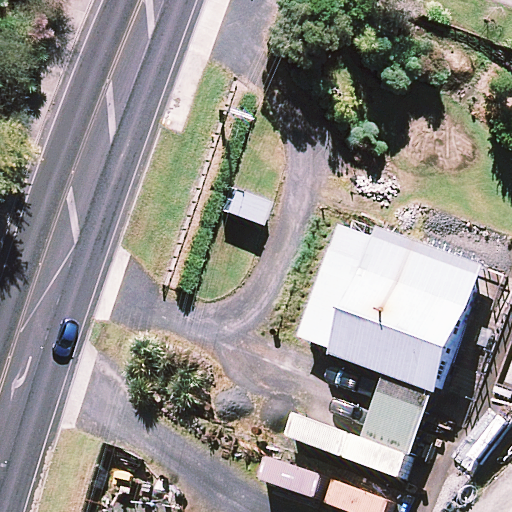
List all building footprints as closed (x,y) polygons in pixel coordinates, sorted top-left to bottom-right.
[(388,374),(438,393),(484,272),(377,231),(373,242),(345,231),(303,341),(322,348),(334,353),(331,363),(384,383),(387,373),(388,374)] [(511,353),(499,389),(511,393),(511,353)] [(388,374),(387,377),(362,442),(298,417),(290,439),(403,482),(438,393),(388,374)] [(327,506),(335,483),(279,463),(271,485),(327,506)] [(335,483),(327,506),(344,511),(387,511),(391,503),(335,483)]
